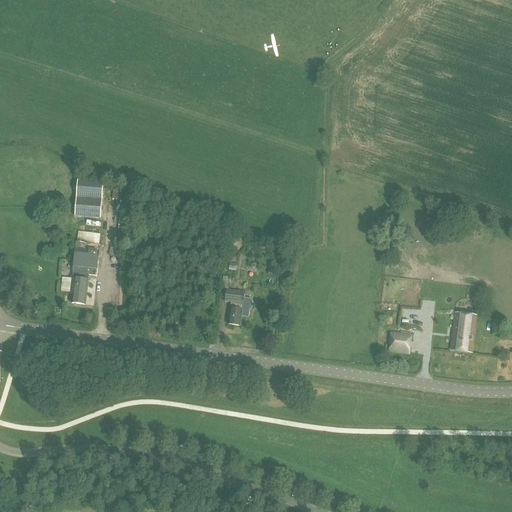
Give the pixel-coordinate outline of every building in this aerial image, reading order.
[(79,179),(74,216),(100,219),(104,182),(79,179)] [(132,201),(132,190),(126,189),(125,192),(113,191),(112,200),(132,201)] [(142,232),(155,233),(156,218),(149,218),(144,217),(142,232)] [(100,246),(101,235),(79,232),(77,243),(76,243),(70,295),(72,295),(71,304),(85,305),(89,276),(97,276),(100,246)] [(252,309),(254,302),(251,300),(245,299),(246,293),(227,290),(225,302),(231,303),(228,325),(241,327),(242,317),(249,318),(250,312),(252,309)] [(31,300),(37,305),(43,300),(37,294),(31,300)] [(476,316),(456,314),(452,351),(472,353),(476,316)] [(411,335),(391,333),(389,352),(409,354),(411,335)]
